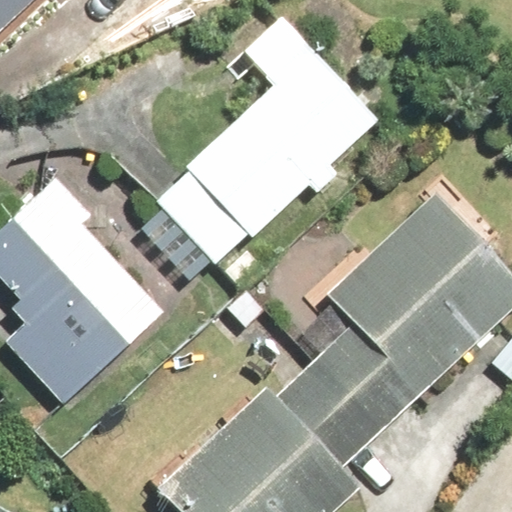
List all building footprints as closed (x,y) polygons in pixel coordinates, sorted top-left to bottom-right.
[(0,0),(0,35),(39,0),(0,0)] [(311,55),(181,170),(186,175),(153,205),(209,268),(243,239),(246,242),(307,188),(314,196),(336,176),(329,168),(376,127),(311,55)] [(63,407),(162,316),(81,227),(90,219),(55,180),(0,229),(0,286),(7,294),(7,293),(16,302),(7,311),(22,327),(4,343),(63,407)] [(351,322),(315,356),(382,425),(511,301),(511,272),(433,190),(324,293),(351,322)] [(511,338),(489,365),(511,384),(511,338)] [(172,511),(330,511),(354,490),(336,470),(382,425),(315,356),(274,393),(266,385),(153,491),(172,511)]
